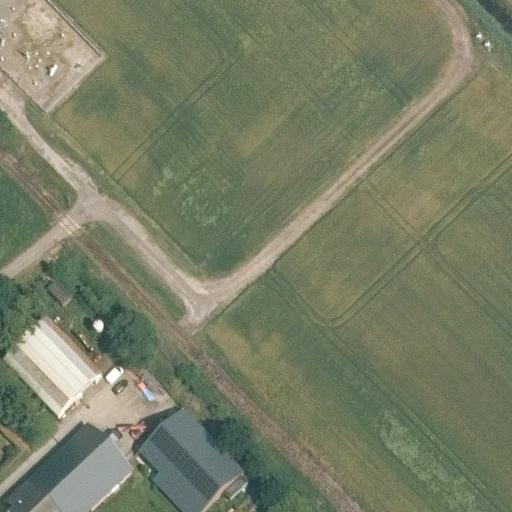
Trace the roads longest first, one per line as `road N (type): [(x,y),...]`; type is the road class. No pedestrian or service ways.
road 1 (track): [(90,199),(204,312),(460,75)]
road 2 (track): [(0,274),(90,199),(0,98)]
